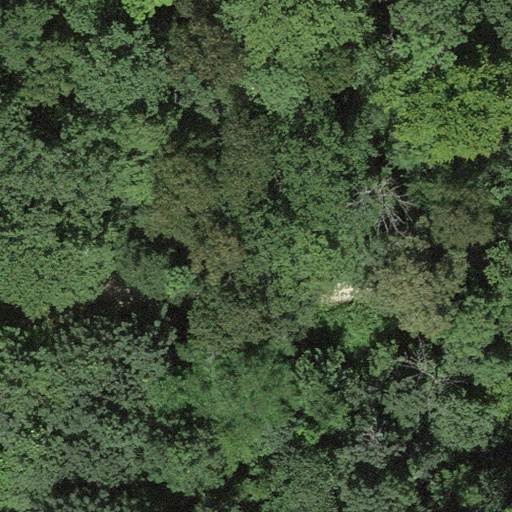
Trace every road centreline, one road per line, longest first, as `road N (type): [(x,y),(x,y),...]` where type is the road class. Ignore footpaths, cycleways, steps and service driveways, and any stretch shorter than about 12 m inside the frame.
road 1 (track): [(511,240),(396,277),(234,295),(81,269),(0,271)]
road 2 (track): [(234,295),(0,315)]
